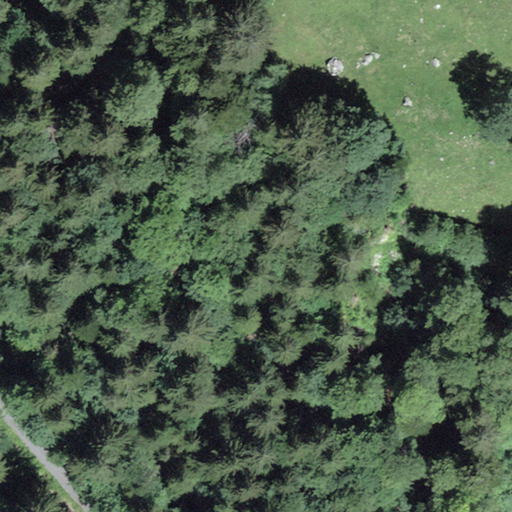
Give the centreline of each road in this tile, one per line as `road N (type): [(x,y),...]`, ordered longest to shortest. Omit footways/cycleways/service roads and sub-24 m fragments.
road 1 (track): [(448,511),(425,485),(338,428),(307,366),(188,282),(97,140),(38,0)]
road 2 (unclassified): [(89,511),(0,401)]
